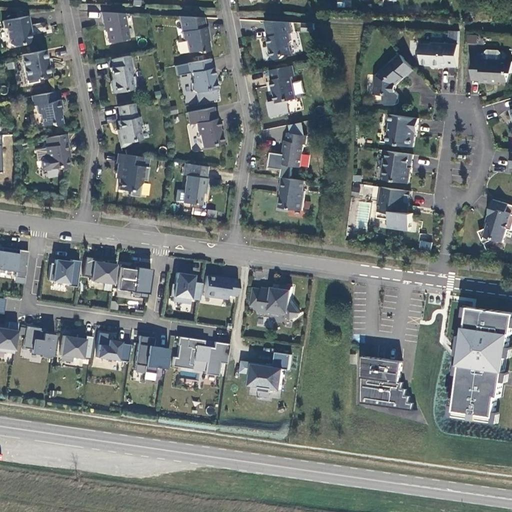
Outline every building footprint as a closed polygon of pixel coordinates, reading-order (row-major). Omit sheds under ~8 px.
[(108,43),(128,39),(123,14),(101,12),(103,25),(105,25),(108,43)] [(29,26),(27,16),(2,21),(3,28),(6,28),(9,44),(12,46),(28,43),(30,40),(27,27),(29,26)] [(203,18),(178,17),(183,39),(185,41),(187,53),(196,51),(198,53),(209,51),(206,36),(208,36),(206,27),(205,27),(203,18)] [(266,21),(269,37),(268,38),(270,46),(271,46),(273,58),(276,60),(284,58),(285,55),(293,54),(291,44),(292,41),(291,34),(292,33),(290,22),(266,21)] [(458,67),(459,45),(432,43),(432,44),(420,44),(420,50),(422,53),(422,64),(431,64),(433,67),(443,68),(443,63),(447,63),(447,66),(458,67)] [(45,50),(20,55),(26,84),(38,82),(37,78),(48,76),(45,60),(47,60),(45,50)] [(397,92),(397,85),(407,76),(415,70),(401,55),(378,75),(378,82),(375,82),(374,95),(386,96),(386,102),(388,105),(396,105),(399,103),(399,95),(397,92)] [(130,76),(132,73),(128,56),(110,59),(112,67),(109,68),(112,81),(110,84),(112,93),(133,89),(130,76)] [(483,57),(474,56),(472,80),(482,81),(482,82),(494,83),(494,81),(508,82),(509,72),(511,72),(511,61),(483,60),(483,57)] [(186,63),(188,73),(191,73),(193,81),(192,84),(193,91),(195,93),(216,89),(213,77),(214,76),(213,68),(211,68),(209,59),(186,63)] [(293,77),(296,76),(294,65),(270,70),(272,80),(271,80),(273,89),(274,89),(277,103),(297,99),(293,77)] [(53,92),(31,96),(33,106),(36,105),(37,113),(40,115),(42,126),(51,124),(53,126),(62,124),(59,110),(62,109),(60,100),(55,101),(53,92)] [(140,125),(138,117),(135,117),(132,104),(116,107),(119,121),(117,121),(119,129),(120,135),(117,135),(120,146),(129,145),(130,142),(140,139),(138,128),(140,125)] [(186,113),(189,125),(195,124),(198,135),(199,135),(202,148),(222,144),(223,142),(222,135),(220,134),(216,119),(215,119),(213,107),(186,113)] [(419,119),(389,114),(388,121),(390,123),(387,143),(414,147),(415,137),(415,132),(417,133),(419,119)] [(286,151),(284,165),(301,167),(305,144),(307,144),(308,136),(289,133),(287,141),(285,141),(284,151),(286,151)] [(65,134),(44,138),(46,147),(44,147),(46,157),(42,158),(40,161),(41,168),(44,170),(57,168),(58,169),(67,167),(65,158),(68,157),(66,151),(67,151),(66,143),(67,143),(65,134)] [(356,146),(365,147),(366,140),(357,139),(356,146)] [(413,155),(388,151),(387,159),(384,158),(381,177),(385,178),(384,180),(409,183),(410,174),(409,174),(410,168),(411,168),(413,155)] [(142,166),(141,166),(142,157),(117,154),(116,163),(117,163),(115,174),(119,174),(119,178),(117,190),(129,191),(140,183),(142,166)] [(206,179),(185,176),(181,203),(199,205),(201,193),(202,186),(205,186),(206,179)] [(306,191),(305,191),(306,181),(283,178),(281,191),(283,191),(282,197),(281,197),(279,207),(281,209),(289,210),(291,209),(303,211),(306,191)] [(412,191),(373,186),(371,200),(380,201),(378,217),(391,219),(390,227),(411,230),(413,213),(406,212),(407,206),(409,206),(412,191)] [(489,223),(487,228),(479,232),(484,244),(494,240),(503,242),(508,229),(511,230),(511,205),(494,199),(486,222),(489,223)] [(432,241),(419,240),(418,249),(431,250),(432,241)] [(14,253),(14,249),(1,247),(1,251),(0,250),(0,269),(14,272),(14,277),(24,279),(28,251),(18,250),(17,253),(14,253)] [(75,287),(79,261),(70,260),(69,262),(54,260),(54,266),(49,265),(47,280),(66,283),(66,286),(75,287)] [(112,284),(115,261),(106,260),(106,263),(92,261),(89,281),(112,284)] [(147,294),(150,269),(135,267),(134,269),(128,269),(129,266),(119,265),(116,290),(131,292),(130,297),(138,298),(139,293),(147,294)] [(199,293),(201,283),(192,282),(193,275),(175,272),(173,284),(170,284),(170,288),(173,289),(172,294),(189,296),(190,292),(199,293)] [(235,297),(238,279),(220,277),(220,278),(205,276),(202,296),(226,300),(226,295),(235,297)] [(282,285),(281,288),(273,287),(273,289),(263,287),(259,312),(270,314),(270,310),(286,312),(291,320),(301,313),(291,300),(293,287),(282,285)] [(511,313),(466,307),(449,417),(498,424),(499,414),(496,414),(499,396),(502,397),(511,337),(511,313)] [(13,353),(17,323),(9,322),(8,330),(3,329),(3,328),(0,327),(0,349),(4,351),(4,352),(13,353)] [(50,359),(54,333),(45,332),(45,334),(39,333),(39,331),(39,329),(26,327),(22,348),(31,350),(30,353),(40,355),(40,357),(50,359)] [(95,358),(127,362),(129,345),(119,343),(120,342),(107,340),(108,334),(99,333),(95,358)] [(59,355),(81,359),(85,336),(76,335),(76,338),(62,335),(59,355)] [(205,339),(180,335),(179,344),(181,344),(179,357),(174,357),(173,367),(193,370),(195,359),(208,362),(206,372),(220,375),(222,362),(225,363),(228,343),(216,341),(215,348),(204,346),(205,339)] [(164,369),(167,349),(152,346),(154,338),(138,336),(134,365),(144,366),(143,372),(154,374),(155,368),(164,369)] [(290,355),(274,352),(272,367),(283,368),(288,369),(290,355)] [(403,362),(363,356),(362,403),(418,411),(417,410),(413,410),(414,403),(410,403),(410,397),(406,396),(407,390),(403,389),(404,383),(400,382),(403,362)] [(250,362),(241,360),(239,373),(248,375),(249,363),(250,362)] [(272,367),(249,363),(248,375),(246,386),(257,388),(270,389),(280,391),(283,368),(272,367)]
